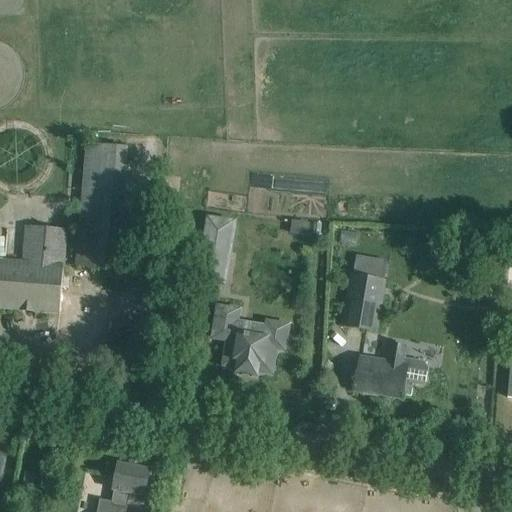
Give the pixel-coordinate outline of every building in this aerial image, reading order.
[(128,147),(88,143),(77,265),(118,268),(128,147)] [(209,219),(202,259),(226,263),(232,223),(209,219)] [(0,309),(58,315),(62,294),(67,229),(26,226),(23,262),(0,260),(0,309)] [(348,327),(376,331),(386,260),(358,257),(348,327)] [(62,294),(58,315),(64,315),(59,343),(92,349),(97,321),(101,322),(105,302),(62,294)] [(284,350),(288,326),(268,323),(266,339),(250,336),(250,335),(245,334),(245,335),(234,334),(238,311),(219,307),(214,338),(228,341),(224,366),(238,368),(237,373),(257,376),(258,371),(272,373),(276,349),(284,350)] [(361,358),(359,372),(356,392),(402,399),(405,383),(423,386),(427,382),(429,368),(424,361),(404,357),(406,347),(391,345),(388,362),(361,358)] [(97,511),(124,511),(126,502),(143,505),(145,496),(146,491),(150,471),(148,471),(149,468),(146,464),(137,463),(134,465),(133,468),(118,465),(114,490),(112,502),(100,500),(97,511)] [(37,476),(26,474),(23,485),(35,487),(37,476)]
